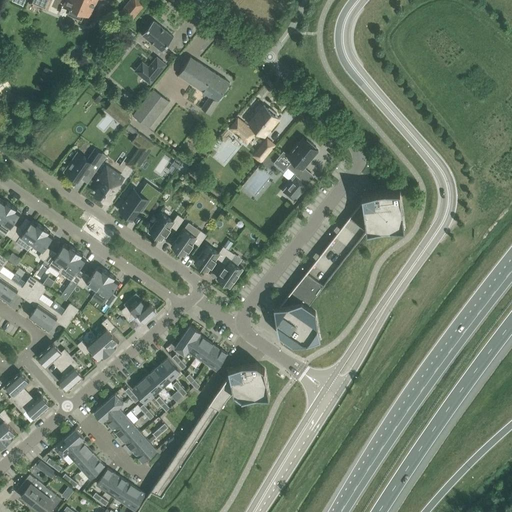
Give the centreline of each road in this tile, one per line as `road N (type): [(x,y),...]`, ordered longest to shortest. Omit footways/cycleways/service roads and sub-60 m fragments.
road 1 (residential): [(242,321),(248,302),(356,170),(358,156),(266,60),(192,0)]
road 2 (secondary): [(384,305),(444,218),(447,187),(345,54),(344,26),(360,0)]
road 3 (motorway): [(511,270),(340,511)]
road 4 (residential): [(195,297),(194,283),(0,148)]
road 5 (motorway): [(378,511),(511,323)]
road 6 (residential): [(0,179),(183,306)]
road 7 (residential): [(67,405),(183,306)]
road 8 (secondary): [(258,511),(328,396)]
road 9 (motorway): [(425,511),(511,424)]
